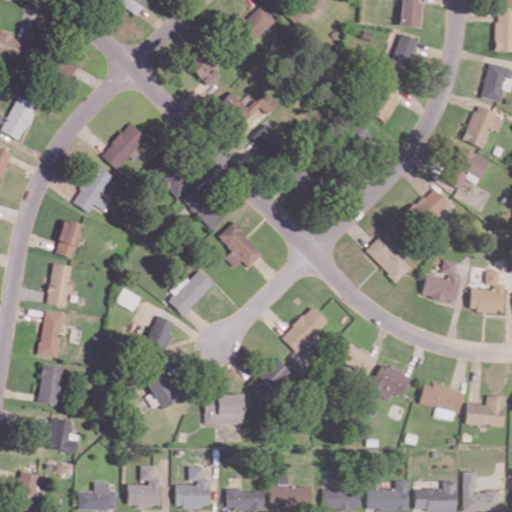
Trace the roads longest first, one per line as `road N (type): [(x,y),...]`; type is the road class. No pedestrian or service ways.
road 1 (residential): [(41,0),(107,42),(366,306),(423,337),(511,350)]
road 2 (residential): [(456,0),(444,81),(406,152),(216,343)]
road 3 (residential): [(197,0),(73,123),(41,173),(19,235),(0,361)]
